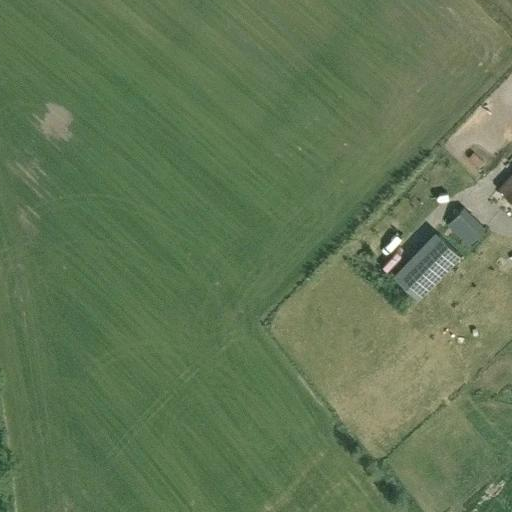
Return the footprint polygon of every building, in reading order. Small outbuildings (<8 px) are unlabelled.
[(410,238),(466,183),(438,155),(382,210),(410,238)] [(511,175),(499,188),(511,200),(511,175)] [(511,252),(468,206),(453,220),(511,281),(511,252)] [(414,283),(428,268),(436,275),(463,245),(438,223),(397,268),(414,283)] [(457,321),(497,278),(471,253),(430,296),(457,321)]
